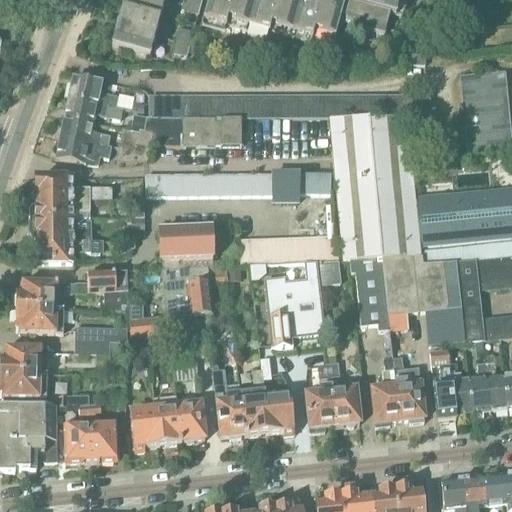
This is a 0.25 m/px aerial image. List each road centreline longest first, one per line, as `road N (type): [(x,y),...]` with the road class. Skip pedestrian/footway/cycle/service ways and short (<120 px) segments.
road 1 (residential): [(511,450),(0,505)]
road 2 (unknown): [(438,63),(204,70),(54,63)]
road 3 (tertiary): [(67,0),(15,141)]
